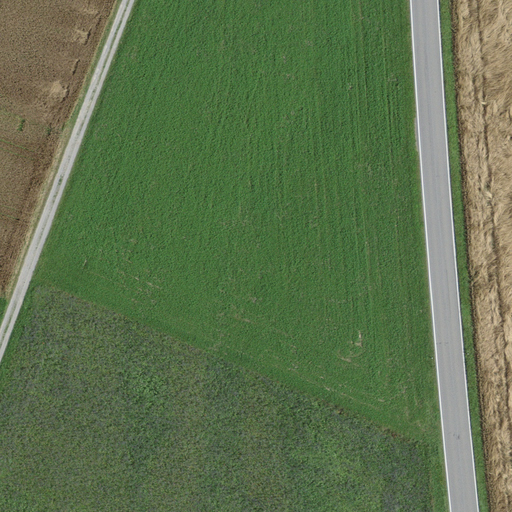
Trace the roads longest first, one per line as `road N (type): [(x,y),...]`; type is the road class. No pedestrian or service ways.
road 1 (unclassified): [(465,511),(425,0)]
road 2 (track): [(126,0),(0,341)]
